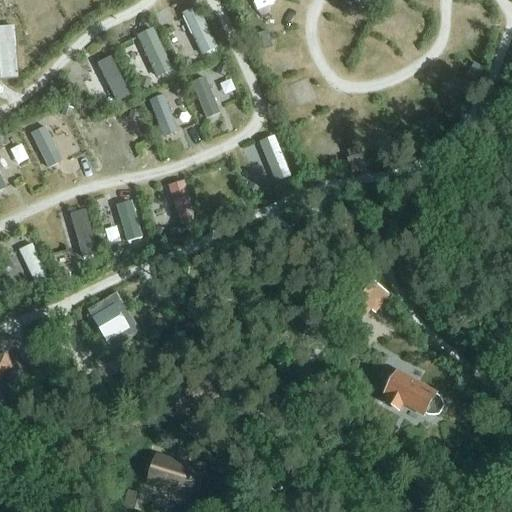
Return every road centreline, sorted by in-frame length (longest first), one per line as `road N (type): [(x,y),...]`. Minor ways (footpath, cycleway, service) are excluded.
road 1 (track): [(0,327),(210,243),(295,198),(419,173),(488,89),(511,26)]
road 2 (track): [(430,511),(336,462),(296,420),(282,374),(244,339),(204,325),(182,329),(101,369),(79,359),(64,327)]
road 3 (track): [(0,228),(88,188),(186,164),(247,137),(256,101),(222,18),(206,0)]
road 4 (track): [(511,427),(497,399),(415,318),(389,276),(387,238),(419,173)]
road 5 (track): [(321,0),(310,21),(312,42),(335,84),(348,87),(408,73),(434,52),(445,0)]
road 6 (track): [(0,114),(83,40),(152,0)]
